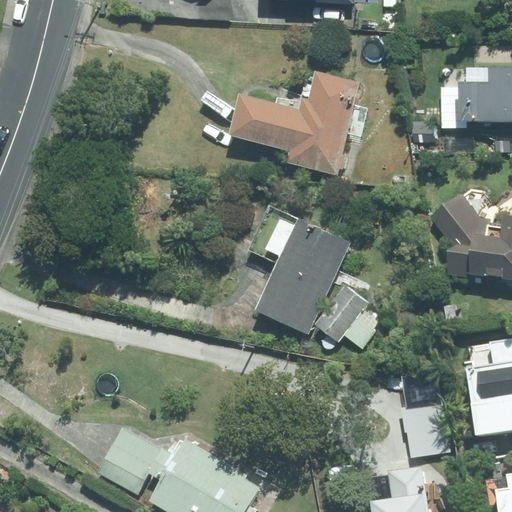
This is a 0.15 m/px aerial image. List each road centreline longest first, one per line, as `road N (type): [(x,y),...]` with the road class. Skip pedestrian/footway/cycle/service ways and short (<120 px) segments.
road 1 (secondary): [(0,176),(53,0)]
road 2 (unknown): [(0,441),(115,511)]
